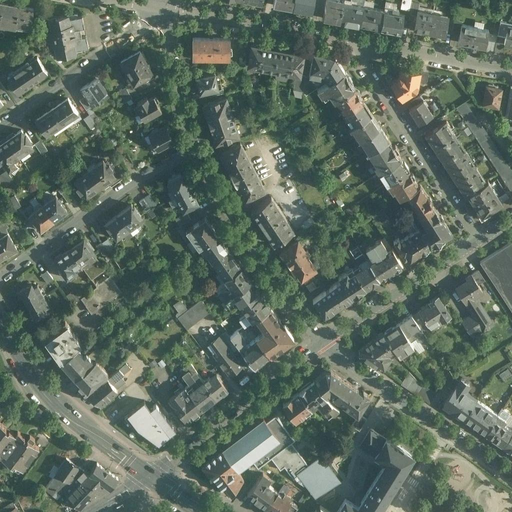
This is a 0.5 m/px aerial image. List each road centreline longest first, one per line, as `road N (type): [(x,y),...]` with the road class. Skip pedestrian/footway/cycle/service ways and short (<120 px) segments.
road 1 (residential): [(196,148),(131,182),(0,278)]
road 2 (residential): [(482,241),(363,60),(367,43)]
road 3 (residential): [(323,343),(249,241),(196,148)]
road 4 (residential): [(323,343),(511,474)]
road 5 (tertiary): [(149,477),(323,343)]
road 6 (secondary): [(0,325),(46,397),(149,477)]
road 7 (residential): [(367,43),(158,8)]
road 8 (residential): [(158,15),(0,122)]
road 9 (tertiary): [(323,343),(482,241)]
road 10 (residential): [(511,68),(367,43)]
road 11 (residential): [(196,148),(158,15)]
